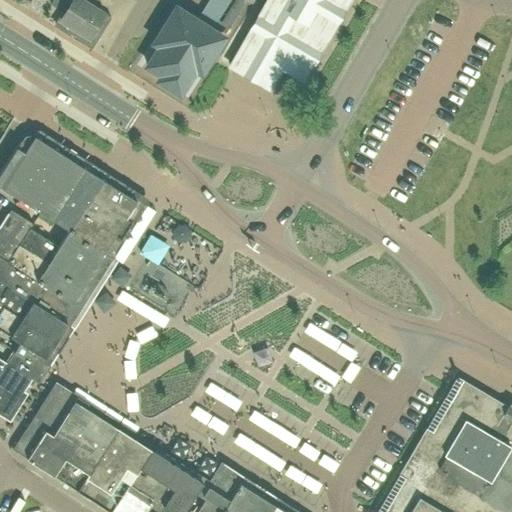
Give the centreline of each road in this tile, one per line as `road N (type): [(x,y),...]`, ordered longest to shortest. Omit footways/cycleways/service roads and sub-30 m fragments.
road 1 (tertiary): [(401,0),(292,183)]
road 2 (residential): [(341,511),(343,485),(440,327)]
road 3 (secondary): [(452,308),(411,257),(292,183)]
road 4 (secondary): [(259,239),(364,305),(440,327)]
road 5 (secondary): [(161,137),(218,206),(259,239)]
road 6 (secondary): [(292,183),(261,165),(161,137)]
